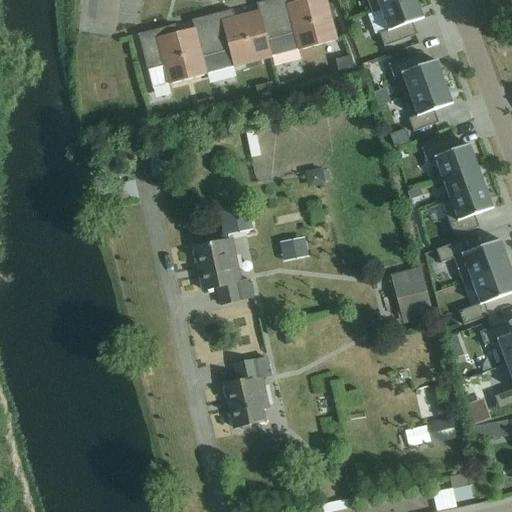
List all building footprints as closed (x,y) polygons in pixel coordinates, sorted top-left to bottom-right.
[(127,0),(126,10),(142,12),(143,2),(127,0)] [(305,0),(300,1),(299,0),(273,0),(257,4),(259,12),(271,57),(272,57),(298,50),(299,51),(312,48),(337,41),(326,0),(305,0)] [(366,0),(372,14),(381,10),(409,0),(366,0)] [(372,14),(369,15),(376,35),(379,34),(382,41),(384,48),(400,42),(417,36),(415,30),(413,24),(424,19),(423,18),(422,19),(415,0),(409,0),(381,10),(372,14)] [(352,4),(341,8),(347,23),(358,19),(352,4)] [(259,12),(235,18),(233,11),(192,21),(192,22),(194,29),(206,74),(207,74),(233,67),(234,68),(272,58),(272,57),(271,57),(259,12)] [(206,74),(194,29),(191,30),(177,34),(175,26),(138,36),(152,90),(153,90),(153,88),(154,87),(168,84),(169,85),(191,79),(207,75),(207,74),(206,74)] [(444,83),(436,63),(437,62),(437,61),(426,65),(421,53),(388,65),(393,79),(402,76),(410,96),(444,83)] [(335,61),(338,73),(354,69),(351,57),(335,61)] [(256,87),(259,99),(275,95),(272,83),(256,87)] [(434,112),(453,105),(452,103),(451,104),(444,84),(444,83),(410,96),(413,103),(417,116),(408,120),(413,133),(439,124),(434,112)] [(387,88),(373,93),(378,107),(392,102),(387,88)] [(197,102),(200,114),(216,110),(213,98),(197,102)] [(405,130),(389,136),(394,149),(410,143),(405,130)] [(477,167),(469,147),(470,146),(470,145),(451,152),(447,140),(421,149),(426,163),(435,159),(443,180),(477,167)] [(485,188),(478,170),(477,167),(443,180),(445,185),(450,201),(485,188)] [(323,169),(306,173),(309,189),(326,186),(323,169)] [(120,183),(123,204),(144,201),(141,180),(120,183)] [(475,216),(493,209),(493,208),(492,208),(488,197),(485,188),(450,201),(441,204),(449,224),(454,238),(479,228),(475,216)] [(421,190),(411,194),(413,200),(423,196),(421,190)] [(246,207),(220,213),(225,236),(251,230),(246,207)] [(287,260),(312,256),(309,236),(284,239),(287,260)] [(509,267),(500,242),(501,242),(501,241),(466,254),(461,241),(456,243),(436,251),(441,264),(453,260),(462,284),(471,280),(509,267)] [(225,242),(195,248),(205,292),(219,289),(222,305),(254,299),(250,281),(234,284),(225,242)] [(503,298),(511,294),(511,274),(510,268),(509,267),(471,280),(480,305),(465,310),(459,312),(464,326),(489,317),(484,305),(503,298)] [(420,269),(392,277),(405,325),(433,317),(420,269)] [(280,324),(266,327),(268,335),(282,332),(280,324)] [(511,363),(511,334),(509,336),(505,324),(479,333),(484,347),(498,342),(507,366),(511,363)] [(290,326),(282,328),(286,345),(294,344),(290,326)] [(457,335),(449,338),(453,348),(457,359),(465,356),(461,345),(457,335)] [(251,426),(258,424),(263,416),(255,380),(271,377),(267,359),(236,366),(239,383),(225,386),(235,429),(240,428),(242,430),(249,428),(251,426)] [(511,363),(507,366),(511,379),(511,390),(494,397),(499,411),(511,406),(511,363)] [(391,374),(396,383),(413,375),(409,365),(391,374)] [(485,399),(466,406),(474,427),(493,420),(485,399)] [(453,419),(427,426),(432,447),(458,440),(453,419)] [(473,429),(475,440),(494,437),(492,425),(473,429)] [(273,445),(286,443),(284,429),(271,431),(273,445)] [(338,477),(346,466),(333,456),(325,466),(338,477)] [(456,505),(485,498),(480,473),(451,480),(456,505)]
